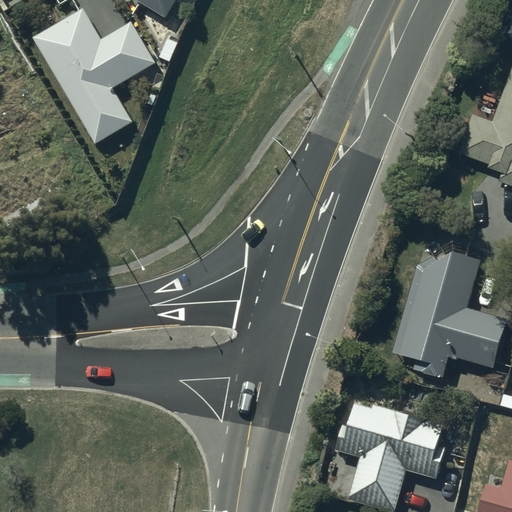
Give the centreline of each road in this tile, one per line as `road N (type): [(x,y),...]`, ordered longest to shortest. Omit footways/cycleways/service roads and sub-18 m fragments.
road 1 (trunk): [(277,336),(422,0)]
road 2 (primary): [(239,492),(211,431),(189,405),(78,338)]
road 3 (primary): [(78,338),(277,336)]
road 4 (trunk): [(239,492),(277,336)]
